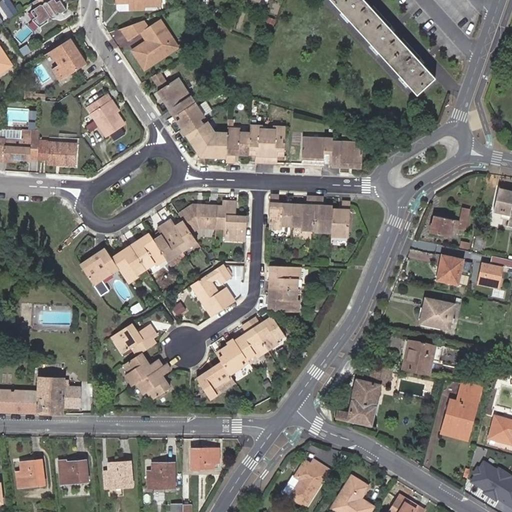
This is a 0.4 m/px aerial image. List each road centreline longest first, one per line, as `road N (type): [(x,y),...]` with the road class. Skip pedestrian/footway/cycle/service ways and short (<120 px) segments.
road 1 (residential): [(0,421),(275,426)]
road 2 (residential): [(398,196),(395,222),(350,327),(290,408)]
road 3 (residential): [(474,511),(290,408)]
road 4 (residential): [(258,179),(251,300),(192,341)]
road 5 (residential): [(86,0),(86,22),(162,141)]
road 6 (residential): [(80,194),(87,218),(109,225),(185,177)]
road 7 (residential): [(258,179),(382,186)]
